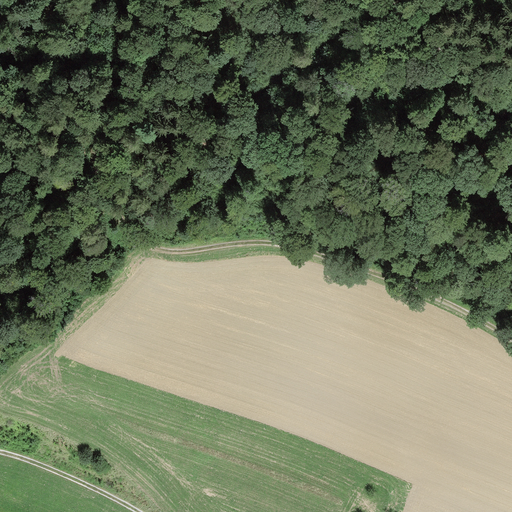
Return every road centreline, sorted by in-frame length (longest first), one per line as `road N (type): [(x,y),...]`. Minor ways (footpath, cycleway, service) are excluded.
road 1 (track): [(511,337),(466,309),(337,259),(280,245),(150,245)]
road 2 (track): [(126,0),(126,75),(98,151),(109,202),(129,232),(150,245)]
road 3 (track): [(397,0),(511,128)]
road 4 (track): [(0,458),(69,477),(135,511)]
